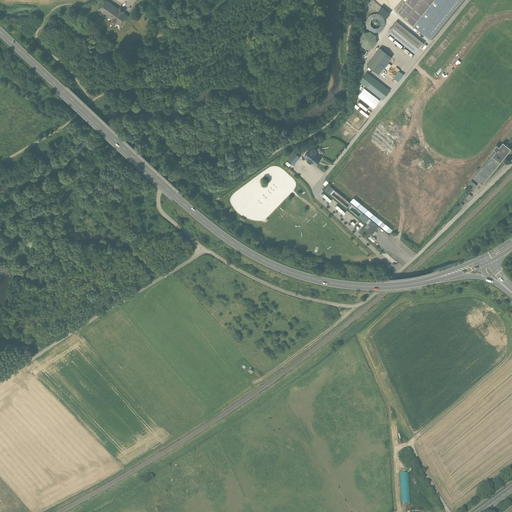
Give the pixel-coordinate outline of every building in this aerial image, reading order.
[(406,0),(396,13),(430,40),(462,0),(406,0)] [(119,11),(105,1),(98,9),(112,19),(111,21),(112,23),(114,24),(115,24),(117,22),(121,25),(127,17),(123,13),(124,11),(124,10),(122,8),(120,9),(119,11)] [(380,11),(389,17),(392,12),(383,7),(380,11)] [(378,32),(380,31),(383,29),(384,26),(384,23),(384,20),(383,18),(380,16),(378,15),(375,14),(372,15),(369,17),(367,19),(366,22),(366,25),(367,28),(369,30),(372,32),(375,33),(378,32)] [(396,23),(389,31),(415,53),(422,45),(396,23)] [(370,32),(363,33),(359,39),(360,45),(366,49),(372,48),(376,43),(375,36),(370,32)] [(368,64),(380,74),(392,59),(380,49),(368,64)] [(389,91),(366,73),(359,82),(382,100),(389,91)] [(503,143),(493,154),(495,156),(494,157),(500,162),(510,149),(503,143)] [(315,150),(314,149),(312,149),(311,150),(310,149),(304,156),(308,159),(307,160),(310,163),(311,162),(315,165),(320,158),(314,153),(315,152),(315,150)] [(294,153),(288,160),(293,165),(299,157),(294,153)] [(500,162),(494,157),(483,171),(481,170),(474,178),(482,185),(500,162)] [(334,190),(328,186),(324,191),(330,195),(334,190)] [(472,197),(467,193),(464,198),(468,201),(472,197)] [(392,231),(353,199),(349,203),(362,213),(378,226),(388,235),(392,231)] [(463,205),(459,202),(455,207),(460,210),(463,205)] [(370,235),(378,226),(362,213),(358,218),(367,225),(363,230),(370,235)]
